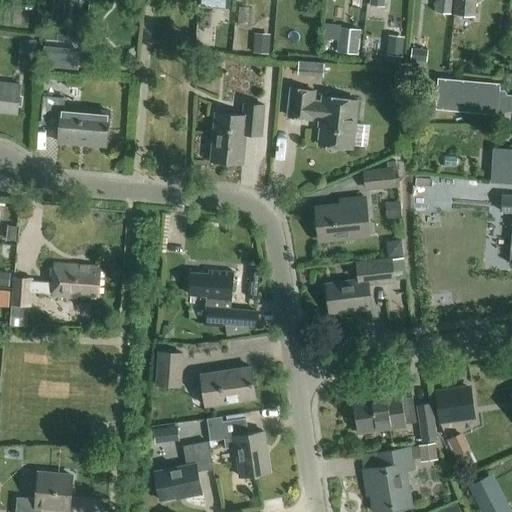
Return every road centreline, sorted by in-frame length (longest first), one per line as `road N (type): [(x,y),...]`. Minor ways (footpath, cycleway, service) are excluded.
road 1 (residential): [(0,153),(65,185),(232,201),(254,210),(274,238),(297,370)]
road 2 (residential): [(297,370),(511,336)]
road 3 (residential): [(314,507),(297,370)]
